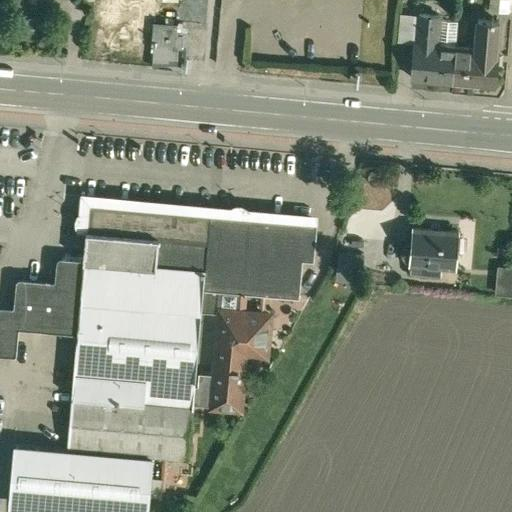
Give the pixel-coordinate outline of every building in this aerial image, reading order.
[(441,12),(421,10),(418,37),(439,39),(441,12)] [(500,17),(479,15),(477,43),(498,45),(500,17)] [(177,21),(155,19),(153,39),(175,41),(177,21)] [(418,37),(416,37),(413,72),(454,76),(458,41),(439,39),(418,37)] [(477,43),(458,41),(454,76),(496,80),(499,45),(498,45),(477,43)] [(318,217),(91,197),(89,225),(88,225),(85,250),(86,250),(80,320),(70,441),(154,447),(191,451),(203,304),(205,282),(220,283),(301,290),(304,253),(315,254),(318,217)] [(460,224),(415,221),(413,237),(412,237),(409,238),(407,239),(406,240),(405,241),(404,244),(404,246),(404,248),(405,250),(407,252),(408,253),(412,254),(412,257),(456,261),(460,224)] [(365,248),(341,246),(339,260),(363,262),(365,248)] [(59,280),(25,277),(23,278),(20,304),(18,306),(1,304),(0,305),(0,347),(16,349),(18,347),(21,315),(80,320),(85,250),(68,248),(64,251),(64,256),(63,256),(61,278),(59,280)] [(220,283),(205,282),(203,304),(218,306),(220,283)] [(271,307),(222,303),(217,367),(201,366),(199,397),(214,398),(214,399),(235,401),(237,384),(243,385),(246,343),(266,344),(266,346),(267,346),(271,307)] [(148,511),(154,447),(70,441),(15,436),(9,505),(93,511),(148,511)]
